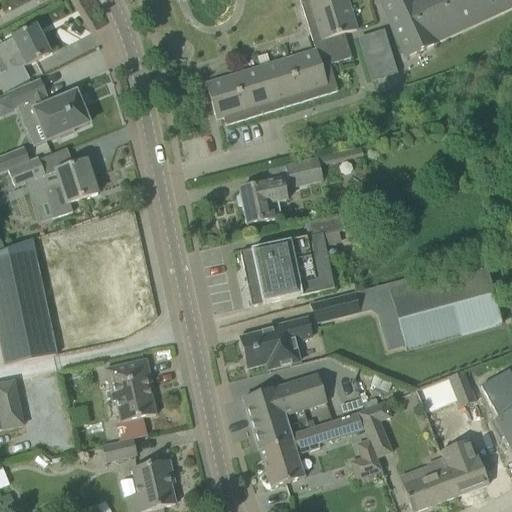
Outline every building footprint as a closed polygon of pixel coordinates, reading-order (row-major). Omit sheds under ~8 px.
[(298,0),(314,53),(204,86),(215,122),(222,120),(224,128),(337,93),(329,67),(350,60),(343,37),(356,33),(346,0),(298,0)] [(511,0),(414,0),(414,1),(413,0),(389,0),(379,5),(404,61),(436,47),(433,40),(511,3),(511,0)] [(13,40),(0,46),(0,60),(9,77),(22,70),(22,69),(48,56),(33,28),(12,39),(13,40)] [(358,41),(371,83),(395,76),(382,34),(358,41)] [(23,117),(21,122),(24,131),(29,133),(39,129),(45,144),(58,138),(59,141),(72,136),(71,133),(87,126),(81,110),(84,109),(78,96),(75,97),(74,95),(47,107),(44,99),(38,83),(8,96),(14,111),(20,109),(23,117)] [(320,184),(317,170),(361,159),(359,151),(284,169),(289,192),(320,184)] [(0,175),(27,165),(21,152),(0,160),(0,175)] [(45,178),(38,161),(37,162),(37,161),(27,166),(7,175),(14,191),(45,178)] [(40,191),(51,222),(71,215),(68,205),(95,196),(85,164),(52,174),(56,186),(40,191)] [(401,187),(405,204),(432,198),(428,181),(401,187)] [(238,193),(245,228),(280,220),(277,207),(285,205),(280,183),(238,193)] [(351,216),(340,219),(344,233),(355,231),(351,216)] [(238,254),(248,302),(260,300),(261,306),(332,291),(321,239),(344,233),(340,219),(340,218),(307,225),(310,238),(238,254)] [(0,358),(2,369),(55,358),(34,260),(30,242),(4,253),(0,254),(0,358)] [(405,283),(354,296),(359,317),(370,314),(376,318),(387,355),(403,351),(405,355),(501,328),(484,268),(407,289),(405,283)] [(354,296),(308,307),(313,328),(359,317),(354,296)] [(273,332),(239,341),(246,371),(266,366),(267,372),(299,364),(294,345),(311,341),(306,321),(272,330),(273,332)] [(155,417),(148,390),(151,390),(145,362),(103,372),(110,404),(113,404),(118,426),(155,417)] [(446,381),(458,411),(474,405),(462,374),(446,381)] [(511,380),(509,374),(495,382),(511,413),(511,380)] [(289,437),(283,420),(325,406),(316,377),(241,401),(258,453),(270,491),(303,480),(295,458),(318,450),(317,446),(361,432),(356,416),(289,437)] [(511,413),(495,382),(481,390),(499,423),(490,427),(500,444),(503,442),(511,457),(511,413)] [(12,383),(0,385),(0,433),(0,434),(23,430),(12,383)] [(359,401),(340,407),(342,414),(361,408),(359,401)] [(356,416),(367,443),(383,437),(378,426),(390,421),(383,405),(356,416)] [(100,449),(104,466),(136,458),(132,442),(100,449)] [(401,488),(405,497),(410,511),(421,511),(486,488),(470,446),(453,452),(458,465),(445,470),(445,471),(401,488)] [(350,465),(354,481),(379,475),(374,457),(350,465)] [(130,472),(135,497),(124,499),(127,511),(151,511),(174,507),(167,478),(171,477),(168,463),(130,472)]
